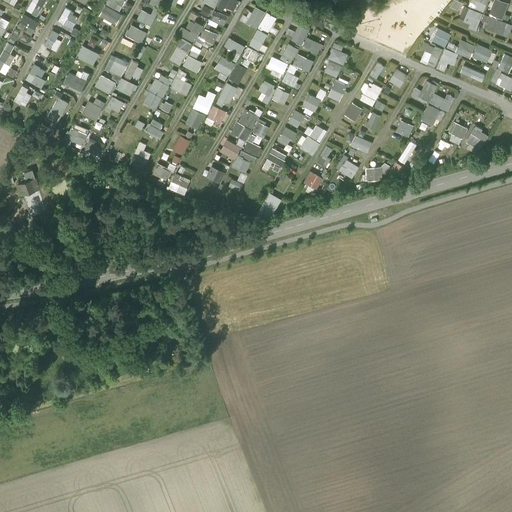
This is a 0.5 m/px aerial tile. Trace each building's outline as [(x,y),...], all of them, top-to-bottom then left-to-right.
[(38,16),(46,0),(32,0),(28,10),(38,16)] [(109,0),(107,4),(122,11),(127,0),(109,0)] [(236,9),(240,0),(221,0),(219,8),(225,10),(227,5),(236,9)] [(459,9),(462,2),(457,0),(455,0),(453,7),(459,9)] [(476,0),(473,6),(485,11),(489,0),(476,0)] [(100,15),(117,24),(123,13),(107,4),(100,15)] [(255,4),(246,20),(258,27),(267,11),(255,4)] [(75,27),(79,16),(74,13),(75,9),(66,6),(60,21),(75,27)] [(207,6),(202,9),(205,15),(211,12),(207,6)] [(11,20),(2,15),(5,10),(0,7),(0,32),(3,35),(11,20)] [(153,12),(142,9),(139,20),(155,24),(159,8),(155,7),(153,12)] [(217,9),(209,22),(217,27),(220,22),(225,25),(230,16),(217,9)] [(271,32),(278,16),(267,11),(260,27),(271,32)] [(32,35),(41,22),(26,13),(18,26),(32,35)] [(187,27),(184,25),(180,33),(196,41),(204,25),(191,18),(187,27)] [(289,28),(286,36),(304,43),(311,28),(300,23),(297,31),(289,28)] [(134,24),(129,36),(143,42),(149,31),(134,24)] [(431,39),(447,46),(453,33),(437,26),(431,39)] [(203,45),(206,39),(215,44),(220,34),(206,27),(198,42),(203,45)] [(58,37),(61,32),(54,28),(46,44),(58,50),(63,40),(58,37)] [(263,52),(265,53),(269,46),(264,43),(269,34),(259,28),(244,53),(257,61),(263,52)] [(15,30),(10,41),(15,43),(20,32),(15,30)] [(231,36),(225,45),(236,51),(233,58),(238,61),(247,45),(231,36)] [(308,36),(304,46),(320,53),(324,43),(308,36)] [(181,37),(172,59),(184,64),(193,42),(181,37)] [(451,42),(449,48),(493,63),(497,51),(462,38),(459,45),(451,42)] [(422,47),(427,49),(422,60),(436,67),(445,48),(426,39),(422,47)] [(0,69),(8,73),(16,54),(12,53),(15,44),(7,41),(0,58),(0,69)] [(289,42),(282,58),(292,63),(299,47),(289,42)] [(343,50),(345,45),(335,42),(329,58),(346,64),(350,53),(343,50)] [(78,55),(94,64),(101,53),(84,43),(78,55)] [(142,58),(147,46),(142,45),(138,56),(142,58)] [(446,47),(438,67),(446,70),(449,61),(455,64),(460,53),(446,47)] [(294,63),(310,71),(315,61),(300,52),(294,63)] [(511,54),(506,52),(500,68),(510,72),(511,67),(511,54)] [(107,68),(124,75),(130,60),(113,53),(107,68)] [(190,53),(184,64),(198,72),(205,62),(190,53)] [(224,55),(216,67),(229,76),(237,64),(224,55)] [(273,56),(268,65),(284,72),(288,63),(273,56)] [(134,59),(126,75),(132,78),(140,63),(134,59)] [(331,59),(326,71),(339,77),(344,65),(331,59)] [(379,61),(371,73),(378,77),(386,65),(379,61)] [(27,78),(42,87),(47,79),(43,76),(47,69),(36,62),(27,78)] [(230,78),(240,83),(249,68),(238,62),(230,78)] [(11,66),(8,73),(15,76),(18,69),(11,66)] [(390,80),(401,87),(409,74),(398,67),(390,80)] [(180,69),(171,87),(188,95),(194,82),(185,77),(187,72),(180,69)] [(65,82),(83,90),(91,73),(85,70),(82,75),(70,70),(65,82)] [(289,70),(283,80),(294,87),(300,77),(289,70)] [(497,84),(511,89),(511,75),(502,72),(497,84)] [(102,73),(96,86),(112,93),(118,80),(102,73)] [(160,79),(157,77),(144,101),(158,108),(173,78),(163,73),(160,79)] [(337,76),(329,96),(342,101),(350,81),(337,76)] [(123,77),(118,86),(132,93),(137,84),(123,77)] [(260,90),(263,91),(259,100),(269,104),(277,84),(265,79),(260,90)] [(422,119),(440,127),(454,96),(448,93),(447,97),(436,92),(439,84),(428,79),(423,89),(417,87),(413,95),(430,102),(422,119)] [(217,102),(223,105),(226,99),(233,103),(241,88),(228,82),(217,102)] [(375,82),(373,86),(368,84),(364,91),(378,98),(384,87),(375,82)] [(24,83),(15,99),(27,106),(33,95),(27,91),(30,86),(24,83)] [(278,86),(274,98),(286,103),(291,91),(278,86)] [(321,87),(318,96),(310,92),(304,105),(318,111),(327,90),(321,87)] [(200,93),(195,107),(210,113),(217,93),(209,90),(207,96),(200,93)] [(365,93),(362,99),(375,104),(377,98),(365,93)] [(118,115),(126,101),(113,94),(106,109),(118,115)] [(58,124),(70,101),(60,96),(47,118),(58,124)] [(96,100),(88,98),(84,113),(101,118),(105,100),(96,97),(96,100)] [(166,99),(161,108),(171,113),(176,105),(166,99)] [(379,100),(376,106),(384,110),(387,104),(379,100)] [(354,101),(346,114),(356,120),(364,107),(354,101)] [(415,112),(417,105),(409,103),(407,110),(415,112)] [(223,122),(228,111),(214,104),(209,116),(223,122)] [(187,122),(200,128),(207,113),(194,107),(187,122)] [(248,140),(263,110),(258,108),(256,112),(246,107),(233,132),(248,140)] [(289,122),(299,127),(306,114),(296,109),(289,122)] [(367,124),(375,129),(383,114),(374,110),(367,124)] [(148,130),(161,136),(167,124),(153,118),(148,130)] [(143,129),(146,122),(139,119),(136,125),(143,129)] [(260,119),(254,131),(265,137),(271,125),(260,119)] [(397,130),(410,136),(415,125),(402,119),(397,130)] [(462,144),(469,126),(455,120),(450,130),(454,132),(451,139),(462,144)] [(102,128),(94,125),(93,129),(76,123),(72,131),(96,141),(102,128)] [(314,128),(312,126),(300,146),(314,154),(328,129),(318,123),(314,128)] [(289,145),(298,132),(287,125),(278,139),(289,145)] [(483,149),(490,132),(475,125),(467,143),(483,149)] [(511,131),(492,136),(495,146),(511,142),(511,131)] [(173,149),(183,155),(192,140),(182,134),(173,149)] [(368,152),(373,141),(358,134),(353,144),(368,152)] [(236,159),(243,146),(228,139),(222,151),(236,159)] [(246,139),(237,168),(249,171),(252,160),(258,162),(263,144),(246,139)] [(399,158),(406,163),(419,143),(412,139),(399,158)] [(131,162),(144,169),(153,152),(145,148),(148,143),(142,140),(131,162)] [(329,155),(334,148),(328,144),(318,160),(327,166),(333,157),(329,155)] [(283,166),(289,155),(274,146),(268,157),(283,166)] [(354,177),(361,166),(344,155),(337,167),(354,177)] [(400,177),(407,166),(397,160),(390,171),(400,177)] [(170,180),(176,164),(171,162),(169,167),(159,163),(155,174),(170,180)] [(208,177),(222,183),(227,171),(213,165),(208,177)] [(368,174),(364,174),(364,179),(384,180),(384,167),(368,166),(368,174)] [(32,169),(25,172),(27,180),(18,183),(22,194),(34,189),(36,188),(37,185),(38,185),(32,169)] [(305,182),(317,188),(323,176),(311,170),(305,182)] [(181,178),(183,174),(176,171),(169,188),(186,195),(191,182),(181,178)] [(230,185),(239,190),(243,183),(233,178),(230,185)] [(323,179),(318,188),(322,190),(327,181),(323,179)] [(275,214),(283,197),(270,191),(262,208),(275,214)] [(176,302),(164,306),(165,307),(161,308),(162,313),(155,315),(157,323),(167,320),(169,326),(174,325),(171,316),(174,315),(173,312),(179,311),(176,302)] [(140,354),(138,367),(150,370),(153,357),(140,354)]
